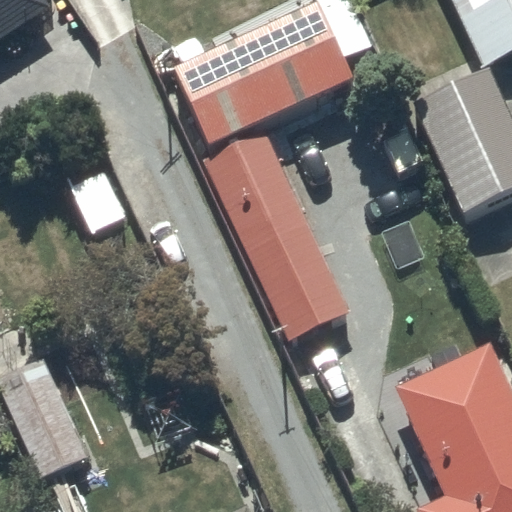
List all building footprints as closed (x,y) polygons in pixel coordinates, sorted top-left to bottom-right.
[(0,0),(0,53),(51,21),(43,8),(54,1),(53,0),(0,0)] [(281,130),(305,120),(351,99),(340,74),(373,59),(346,0),(342,0),(314,13),(317,21),(174,86),(209,163),(281,130)] [(511,0),(445,0),(483,79),(511,64),(511,0)] [(412,119),(464,227),(511,204),(511,127),(491,82),(412,119)] [(203,171),(289,353),(350,324),(264,142),(203,171)] [(439,511),(511,511),(511,410),(487,358),(395,401),(445,509),(439,511)] [(0,391),(0,404),(40,490),(90,466),(45,370),(0,391)]
